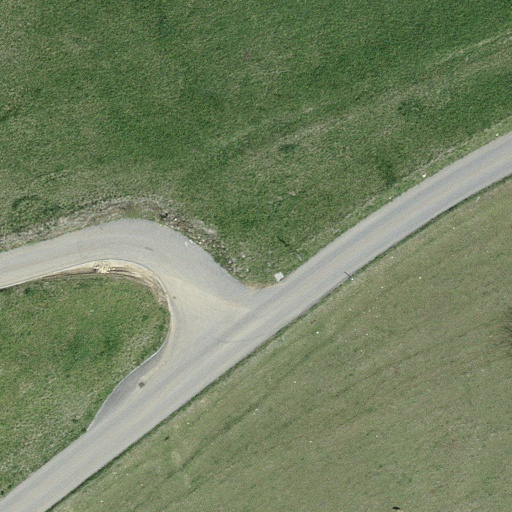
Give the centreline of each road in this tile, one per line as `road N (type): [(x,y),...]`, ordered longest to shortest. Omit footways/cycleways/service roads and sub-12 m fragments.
road 1 (unclassified): [(511,152),(393,223),(237,336)]
road 2 (unclassified): [(237,336),(12,511)]
road 3 (residential): [(237,336),(178,267),(139,247),(0,271)]
